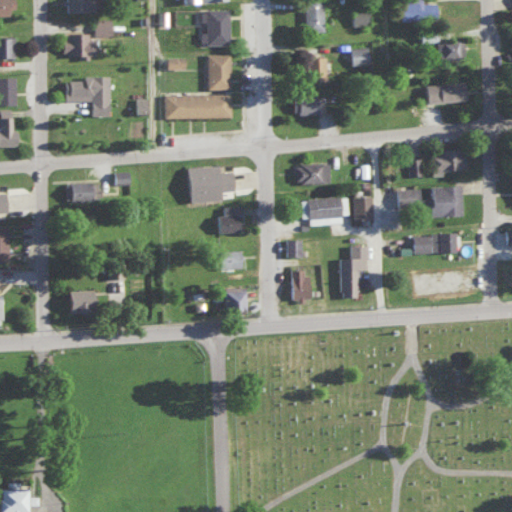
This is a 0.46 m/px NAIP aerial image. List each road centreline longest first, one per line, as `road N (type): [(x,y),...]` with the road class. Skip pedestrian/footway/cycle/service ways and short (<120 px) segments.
road 1 (residential): [(0,164),(511,124)]
road 2 (tertiary): [(0,345),(511,311)]
road 3 (residential): [(41,339),(38,0)]
road 4 (residential): [(267,325),(259,0)]
road 5 (residential): [(489,313),(485,0)]
road 6 (residential): [(382,139),(393,323)]
road 7 (residential): [(232,511),(227,335)]
road 8 (residential): [(149,0),(149,149)]
